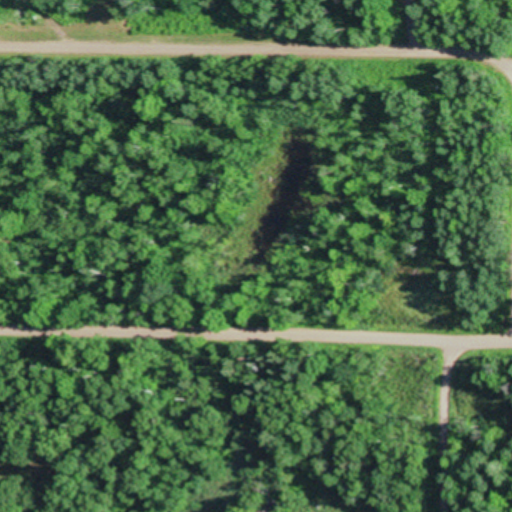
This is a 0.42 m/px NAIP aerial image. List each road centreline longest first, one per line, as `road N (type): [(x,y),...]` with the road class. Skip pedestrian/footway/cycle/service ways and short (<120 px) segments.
road 1 (residential): [(511,45),(0,44)]
road 2 (residential): [(0,321),(442,334)]
road 3 (residential): [(511,142),(506,334)]
road 4 (residential): [(439,511),(442,334)]
